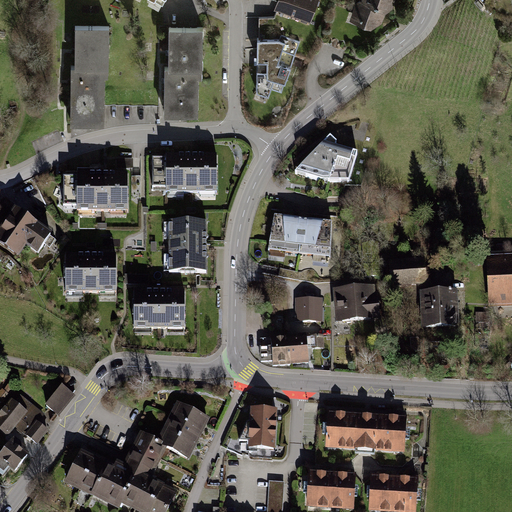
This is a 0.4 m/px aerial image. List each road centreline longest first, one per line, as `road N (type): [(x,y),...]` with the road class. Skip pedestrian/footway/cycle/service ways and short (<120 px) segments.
road 1 (tertiary): [(240,363),(109,371),(3,511)]
road 2 (tertiary): [(240,363),(281,382),(511,393)]
road 3 (residential): [(0,181),(112,139),(235,131)]
road 4 (tertiary): [(274,149),(240,225),(240,363)]
road 5 (tertiary): [(430,0),(417,28),(274,149)]
road 6 (residential): [(235,131),(234,0)]
